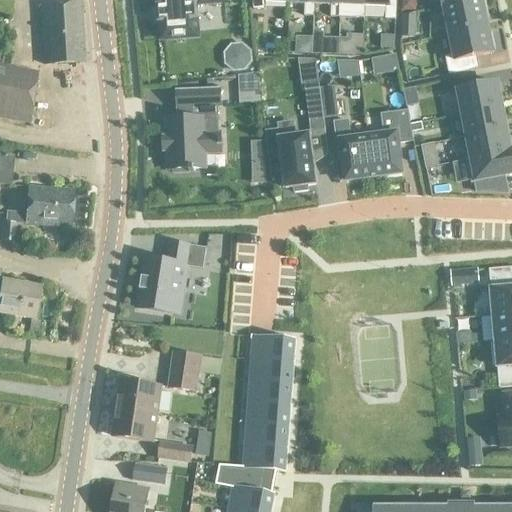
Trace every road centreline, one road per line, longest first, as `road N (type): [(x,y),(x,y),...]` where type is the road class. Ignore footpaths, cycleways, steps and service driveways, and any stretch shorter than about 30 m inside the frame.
road 1 (secondary): [(100,0),(116,147),(113,224),(66,511)]
road 2 (residential): [(511,209),(269,224),(260,332)]
